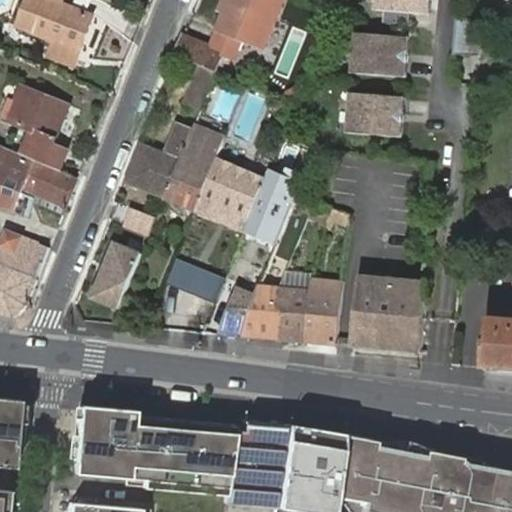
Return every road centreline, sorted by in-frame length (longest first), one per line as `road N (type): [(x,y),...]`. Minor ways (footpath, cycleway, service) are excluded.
road 1 (secondary): [(47,353),(511,410)]
road 2 (residential): [(47,353),(47,319),(177,0)]
road 3 (residential): [(47,353),(38,511)]
